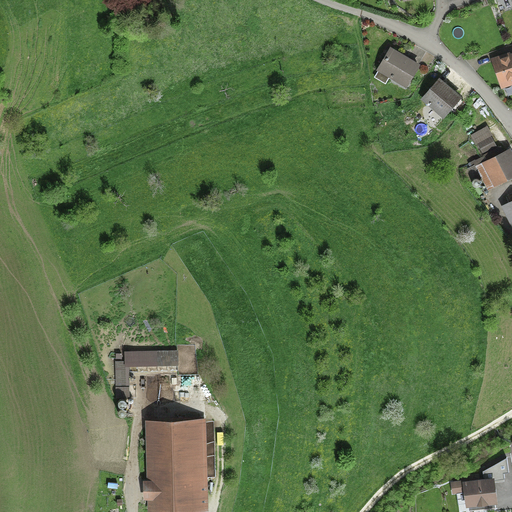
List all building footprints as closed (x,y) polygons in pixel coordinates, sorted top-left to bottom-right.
[(378,70),(405,86),(417,66),(389,50),(378,70)] [(505,58),(492,62),(501,88),(511,84),(510,79),(511,78),(511,55),(510,56),(509,53),(504,55),(505,58)] [(446,109),(452,115),(463,102),(438,81),(422,99),(429,105),(433,101),(444,111),(446,109)] [(496,148),(485,128),(472,136),(482,155),(496,148)] [(503,153),(500,148),(471,163),(473,166),(463,171),(467,181),(480,174),(488,189),(511,176),(511,168),(504,152),(503,153)] [(177,351),(125,352),(125,362),(116,362),(116,398),(129,398),(129,366),(178,366),(177,351)] [(155,509),(204,507),(203,482),(200,482),(199,422),(153,423),(155,482),(146,483),(146,497),(155,497),(155,509)] [(467,504),(494,500),(491,480),(483,482),(483,480),(473,481),(474,483),(465,484),(464,481),(451,483),(453,491),(465,489),(467,504)]
